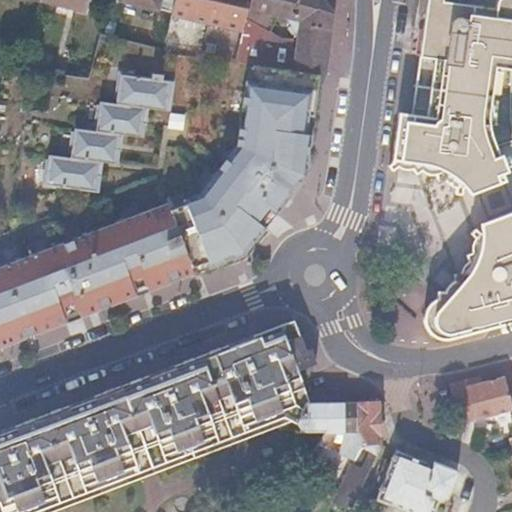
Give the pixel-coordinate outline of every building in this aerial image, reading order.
[(45,0),(104,15),(107,0),(45,0)] [(174,0),(119,0),(171,13),(174,0)] [(174,0),(171,13),(170,15),(240,31),(247,0),(174,0)] [(321,0),(247,0),(240,31),(263,47),(275,22),(276,15),(288,18),(300,33),(294,72),(319,75),(323,76),(332,15),(321,0)] [(498,8),(441,0),(431,0),(416,116),(411,154),(431,159),(443,164),(461,175),(473,186),(509,173),(503,154),(499,155),(491,128),(490,114),(490,98),(493,81),(497,66),(511,67),(511,0),(499,0),(499,1),(498,8)] [(240,31),(240,34),(233,63),(251,66),(259,67),(294,72),(300,33),(288,18),(276,15),(275,22),(263,47),(240,31)] [(259,67),(251,66),(248,94),(255,95),(259,67)] [(0,345),(64,320),(62,314),(77,308),(80,315),(134,294),(132,288),(145,282),(148,288),(243,252),(263,227),(259,224),(270,210),(273,213),(304,175),(310,135),(304,134),(307,115),(313,116),(319,75),(294,72),(259,67),(255,95),(248,94),(243,93),(235,146),(228,157),(232,160),(221,177),(216,174),(198,194),(192,197),(193,200),(156,214),(154,208),(71,239),(73,245),(63,249),(60,243),(0,265),(0,345)] [(119,74),(115,104),(137,107),(145,108),(158,110),(160,96),(169,98),(172,82),(161,80),(161,75),(150,74),(150,79),(119,74)] [(167,111),(169,98),(160,96),(158,110),(167,111)] [(98,102),(94,131),(113,133),(118,134),(141,137),(143,123),(135,121),(137,107),(115,104),(98,102)] [(135,121),(143,123),(145,108),(137,107),(135,121)] [(395,165),(414,167),(428,171),(441,176),(455,184),(462,191),(473,186),(461,175),(443,164),(431,159),(411,154),(416,116),(402,115),(400,127),(397,151),(395,165)] [(73,128),(69,157),(90,161),(100,162),(114,164),(116,148),(111,147),(113,133),(94,131),(73,128)] [(88,174),(90,161),(69,157),(47,154),(43,183),(95,191),(98,175),(88,174)] [(221,177),(232,160),(228,157),(216,174),(221,177)] [(88,174),(98,175),(100,162),(90,161),(88,174)] [(484,236),(483,249),(481,259),(476,270),(467,284),(457,294),(446,303),(442,308),(441,313),(441,318),(443,324),(446,327),(450,329),(456,331),(511,315),(511,215),(483,227),(484,236)] [(60,243),(63,249),(73,245),(71,239),(60,243)] [(73,403),(0,431),(0,442),(296,329),(293,320),(73,403)] [(304,350),(296,329),(0,442),(0,511),(55,511),(297,420),(306,404),(310,404),(298,370),(314,364),(308,349),(304,350)] [(480,377),(447,386),(456,420),(458,427),(511,414),(506,394),(502,377),(481,383),(480,377)] [(376,402),(356,403),(355,436),(362,445),(375,450),(376,402)] [(306,404),(297,420),(302,430),(325,434),(314,453),(320,453),(324,454),(326,448),(332,435),(355,436),(356,403),(310,404),(306,404)] [(355,436),(332,435),(326,448),(359,449),(362,445),(355,436)] [(359,449),(350,462),(331,503),(346,511),(375,450),(362,445),(359,449)] [(376,482),(381,484),(373,502),(394,511),(432,511),(436,505),(446,503),(457,478),(434,466),(432,470),(396,452),(390,465),(385,462),(376,482)] [(320,453),(314,453),(302,472),(307,475),(320,453)]
